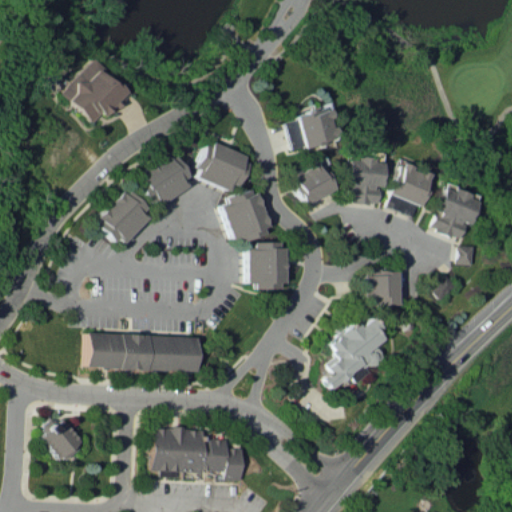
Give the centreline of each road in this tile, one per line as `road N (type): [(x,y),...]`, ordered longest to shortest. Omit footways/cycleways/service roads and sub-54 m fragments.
road 1 (residential): [(0,315),(63,207),(112,155),(240,64),(287,0)]
road 2 (residential): [(0,369),(64,393),(232,404),(332,489)]
road 3 (residential): [(221,81),(261,146),(271,199),(310,246),(308,281),(269,337)]
road 4 (secondary): [(503,315),(388,424),(313,511)]
road 5 (residential): [(3,504),(109,504),(119,486),(125,396)]
road 6 (residential): [(0,511),(14,380)]
